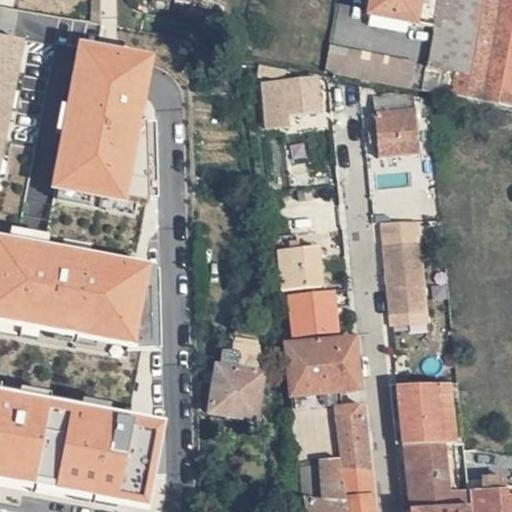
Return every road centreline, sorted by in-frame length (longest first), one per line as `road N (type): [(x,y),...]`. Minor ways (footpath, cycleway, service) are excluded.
road 1 (unknown): [(206,511),(213,357),(163,92),(139,71),(97,65),(77,67),(62,81),(32,226)]
road 2 (unclassified): [(342,103),(389,511)]
